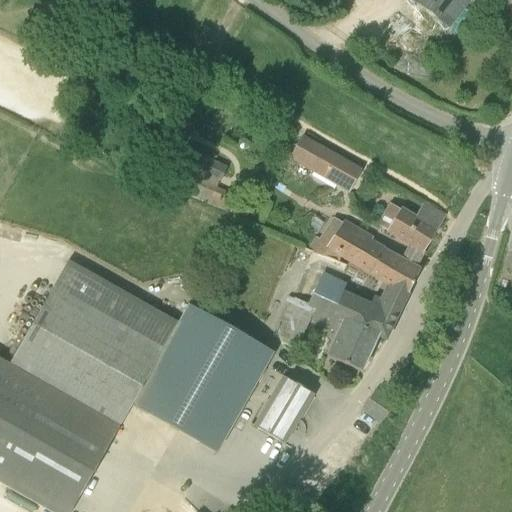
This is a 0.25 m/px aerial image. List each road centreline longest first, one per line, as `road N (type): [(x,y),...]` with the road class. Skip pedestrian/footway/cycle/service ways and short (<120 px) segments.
road 1 (tertiary): [(371,511),(465,321),(507,172)]
road 2 (residential): [(507,172),(475,189),(374,377),(296,462)]
road 3 (unclassified): [(511,150),(377,88),(248,0)]
